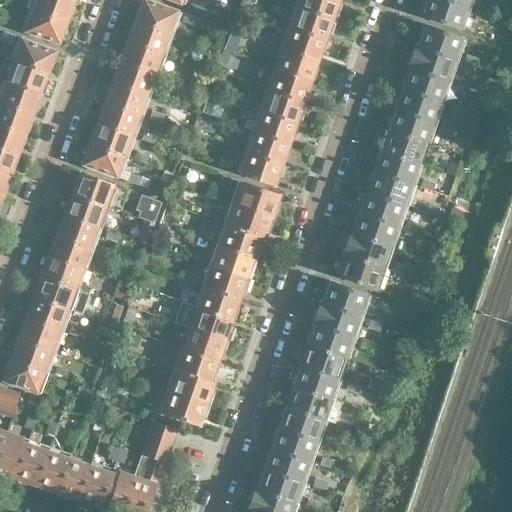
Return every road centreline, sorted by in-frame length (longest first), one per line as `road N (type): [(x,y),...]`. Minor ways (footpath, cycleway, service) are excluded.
road 1 (residential): [(209,511),(388,0)]
road 2 (residential): [(0,294),(103,0)]
